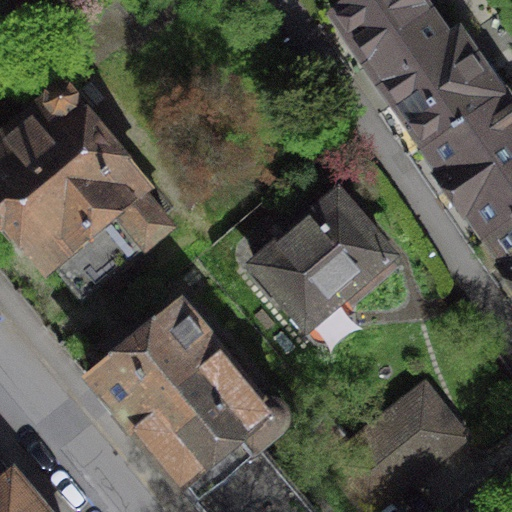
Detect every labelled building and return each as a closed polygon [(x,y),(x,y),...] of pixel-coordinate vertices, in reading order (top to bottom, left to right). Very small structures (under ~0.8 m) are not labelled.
[(333,12),(425,146),(500,95),(458,34),(444,42),(415,0),(341,0),(336,5),(339,7),(333,12)] [(170,226),(59,94),(0,143),(0,214),(4,220),(3,225),(7,229),(15,228),(38,254),(37,258),(43,264),(50,264),(82,300),(170,226)] [(511,112),(500,95),(425,146),(443,172),(438,175),(464,212),(468,209),(487,235),(511,217),(511,112)] [(396,266),(335,196),(316,213),(305,200),(284,218),(295,230),(254,265),(306,324),(341,293),(352,305),(396,266)] [(511,217),(487,235),(505,261),(500,265),(511,281),(511,217)] [(261,406),(179,309),(93,382),(178,483),(202,511),(311,511),(259,449),(281,430),(287,423),(286,415),(283,408),(277,404),(272,402),(267,402),(261,406)] [(462,437),(423,388),(353,444),(392,493),(462,437)] [(368,511),(392,493),(353,444),(328,464),(367,511),(368,511)] [(0,511),(42,511),(10,473),(0,481),(0,511)]
